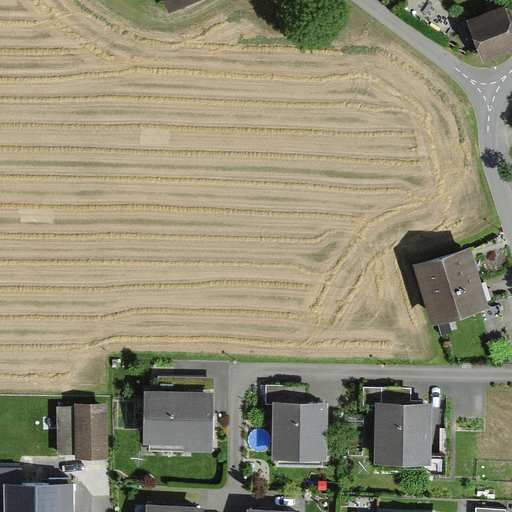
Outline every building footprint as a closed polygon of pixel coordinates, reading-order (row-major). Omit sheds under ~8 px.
[(511,27),(506,11),(476,22),(489,58),(511,49),(511,27)] [(471,247),(418,265),(436,320),(490,303),(471,247)] [(160,391),(145,391),(145,445),(214,445),(214,380),(160,380),(160,391)] [(305,387),(263,387),(263,403),(276,403),(276,461),(326,462),(327,403),(304,403),(305,387)] [(410,390),(365,390),(364,406),(381,407),(380,462),(431,463),(433,401),(410,400),(410,390)] [(107,407),(79,407),(79,455),(107,455),(107,407)] [(22,472),(0,471),(0,504),(7,505),(6,511),(68,511),(69,485),(22,484),(22,472)]
